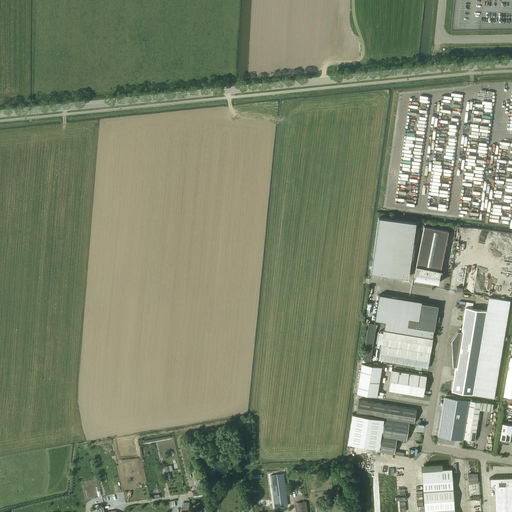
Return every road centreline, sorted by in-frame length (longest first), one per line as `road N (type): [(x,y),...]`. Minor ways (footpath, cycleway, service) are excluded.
road 1 (secondary): [(0,114),(511,65)]
road 2 (unclassified): [(511,461),(428,443),(450,295)]
